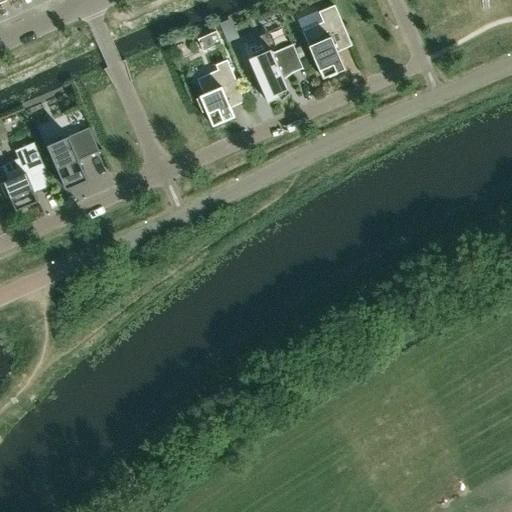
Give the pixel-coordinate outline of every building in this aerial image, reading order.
[(345,69),(337,52),(329,33),(344,27),(334,5),(318,12),(323,22),(302,31),(322,79),(345,69)] [(216,31),(208,35),(213,47),(221,43),(216,31)] [(242,43),(267,102),(278,97),(281,100),(289,93),(282,77),(290,70),(292,73),(302,69),(303,69),(292,44),(272,53),(264,34),(242,43)] [(234,117),(230,108),(222,88),(236,82),(227,60),(215,65),(217,70),(197,79),(203,94),(199,96),(200,97),(196,99),(202,113),(206,111),(212,126),(234,117)] [(99,152),(89,127),(46,145),(65,190),(87,180),(79,160),(99,152)] [(26,175),(45,167),(34,142),(14,150),(17,158),(1,165),(7,180),(3,182),(0,183),(0,184),(6,198),(9,196),(15,211),(38,202),(26,175)]
